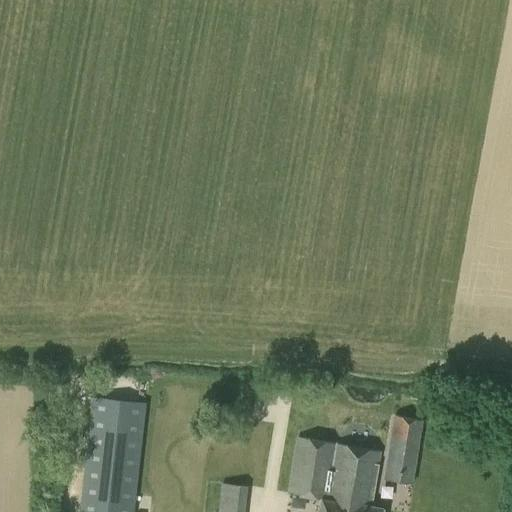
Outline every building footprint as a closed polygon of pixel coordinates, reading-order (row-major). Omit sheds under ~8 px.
[(133,511),(146,402),(91,396),(78,511),(133,511)] [(412,483),(422,420),(393,415),(383,479),(412,483)] [(188,511),(197,423),(163,420),(153,511),(188,511)] [(380,511),(381,510),(371,509),(381,450),(296,436),(287,493),(322,498),(319,511),(380,511)] [(244,511),(247,486),(221,484),(218,511),(244,511)]
